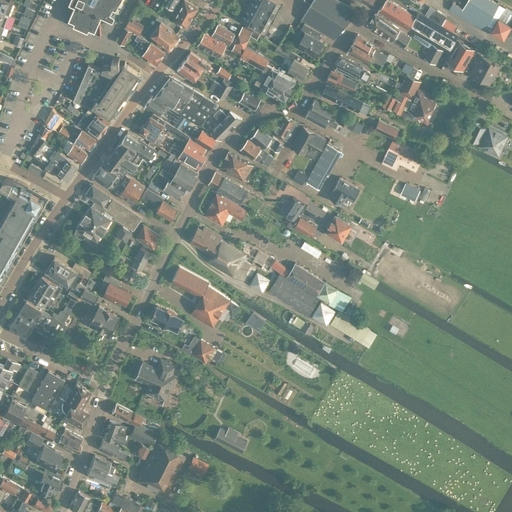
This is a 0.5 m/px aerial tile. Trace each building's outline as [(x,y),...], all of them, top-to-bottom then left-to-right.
[(0,0),(0,12),(8,16),(13,4),(8,2),(9,2),(3,0),(0,0)] [(36,10),(38,5),(27,0),(25,0),(24,5),(36,10)] [(74,24),(87,31),(92,34),(98,36),(98,37),(99,37),(100,24),(103,23),(106,17),(113,20),(114,16),(110,13),(113,8),(116,8),(120,0),(70,0),(69,3),(74,5),(68,20),(75,23),(74,24)] [(186,27),(198,7),(184,0),(183,0),(173,19),(186,27)] [(270,26),(268,24),(280,1),(278,0),(253,0),(244,18),(241,17),(241,18),(248,21),(246,25),(265,35),(270,26)] [(333,38),(357,11),(338,0),(305,0),(311,3),(301,18),(333,38)] [(415,16),(387,0),(384,0),(378,11),(412,32),(415,33),(448,53),(448,52),(456,38),(458,35),(452,32),(440,25),(431,19),(426,16),(418,11),(415,16)] [(448,10),(481,29),(496,3),(490,0),(466,0),(462,9),(452,3),(448,10)] [(436,11),(431,19),(440,25),(444,19),(445,16),(436,11)] [(10,17),(8,16),(0,12),(0,25),(4,27),(5,27),(11,26),(9,18),(10,17)] [(367,25),(391,41),(399,30),(375,13),(367,25)] [(31,20),(22,16),(20,21),(29,25),(31,20)] [(138,34),(143,25),(130,18),(125,27),(138,34)] [(492,32),(502,37),(510,24),(499,18),(492,32)] [(444,19),(440,25),(452,32),(456,25),(444,19)] [(168,48),(179,35),(161,20),(150,34),(168,48)] [(18,26),(27,29),(29,25),(20,21),(18,26)] [(229,40),(235,31),(217,21),(212,31),(229,40)] [(322,41),(315,38),(319,32),(308,26),(304,23),(297,35),(302,37),(297,45),(315,55),(322,41)] [(252,31),(244,27),(242,26),(234,41),(236,42),(244,46),(252,31)] [(132,31),(124,27),(117,41),(124,45),(132,31)] [(400,47),(402,48),(409,37),(399,30),(391,41),(400,47)] [(220,57),(226,45),(204,33),(197,45),(220,57)] [(166,51),(151,41),(138,34),(135,38),(138,41),(134,48),(156,63),(166,51)] [(356,34),(351,43),(372,53),(374,49),(370,46),(372,43),(356,34)] [(13,44),(20,47),(24,39),(16,36),(13,44)] [(475,49),(456,38),(448,52),(450,54),(445,61),(462,71),(475,49)] [(239,55),(244,46),(236,42),(231,50),(239,55)] [(351,43),(346,52),(367,63),(370,59),(382,66),(387,56),(374,49),(372,53),(351,43)] [(442,50),(431,44),(424,58),(435,64),(442,50)] [(302,78),(308,67),(300,62),(302,58),(289,50),(288,51),(278,45),(274,51),(285,57),(286,56),(294,60),(288,70),(302,78)] [(285,100),(295,81),(265,64),(268,59),(245,46),(240,57),(263,69),(254,83),(261,87),(285,100)] [(492,54),(483,49),(481,53),(490,58),(492,54)] [(0,58),(11,64),(14,59),(3,53),(0,51),(0,58)] [(183,60),(200,72),(204,67),(208,70),(210,66),(206,63),(190,51),(183,60)] [(340,55),(334,67),(366,83),(370,76),(362,66),(340,55)] [(489,84),(499,65),(495,63),(495,62),(494,62),(493,62),(480,55),(470,73),(489,84)] [(88,63),(73,99),(95,109),(95,107),(110,117),(117,106),(119,107),(139,78),(140,72),(125,62),(123,64),(120,64),(119,58),(112,59),(112,65),(103,65),(102,69),(88,63)] [(194,81),(197,76),(200,72),(183,60),(177,69),(194,81)] [(15,67),(9,65),(6,75),(8,75),(11,77),(12,77),(15,67)] [(220,67),(218,70),(217,73),(224,78),(225,77),(228,79),(231,73),(220,67)] [(417,70),(412,67),(407,74),(413,77),(417,70)] [(326,81),(327,81),(335,85),(335,83),(352,92),(356,82),(331,71),(326,81)] [(420,81),(406,75),(398,92),(409,97),(412,98),(406,110),(427,119),(437,98),(417,88),(420,81)] [(169,76),(159,88),(154,96),(172,108),(172,109),(200,125),(214,103),(203,96),(203,95),(169,76)] [(224,98),(231,86),(226,83),(228,79),(225,77),(224,78),(222,81),(220,85),(218,88),(215,93),(224,98)] [(254,108),(260,97),(244,88),(236,84),(228,79),(226,83),(231,86),(231,87),(234,88),(233,89),(243,95),(240,100),(254,108)] [(215,93),(218,88),(220,85),(214,81),(209,89),(215,93)] [(362,101),(335,88),(326,84),(324,88),(321,95),(358,111),(364,115),(366,114),(370,106),(369,105),(362,101)] [(397,100),(391,111),(401,116),(409,97),(398,92),(394,99),(397,100)] [(151,96),(145,106),(158,114),(162,109),(175,118),(178,113),(165,105),(165,104),(151,96)] [(391,111),(397,100),(394,99),(388,96),(382,107),(391,111)] [(309,107),(335,122),(336,119),(335,119),(336,116),(331,113),(333,109),(313,98),(309,107)] [(333,126),(335,122),(309,107),(304,116),(323,126),(326,122),(333,126)] [(74,108),(71,112),(78,117),(81,112),(74,108)] [(210,132),(217,137),(221,140),(241,119),(230,111),(226,115),(219,109),(213,115),(220,122),(210,132)] [(105,129),(110,121),(97,112),(94,116),(87,111),(85,115),(105,129)] [(159,133),(162,129),(167,132),(168,130),(187,141),(190,137),(190,136),(179,129),(174,126),(154,113),(151,117),(150,116),(140,131),(141,132),(140,134),(150,141),(152,138),(159,143),(163,135),(159,133)] [(85,115),(82,118),(79,123),(99,137),(105,129),(85,115)] [(347,127),(351,118),(346,115),(341,124),(347,127)] [(297,125),(293,123),(293,122),(284,117),(280,124),(277,122),(270,133),(287,142),(297,125)] [(351,118),(347,127),(359,133),(363,124),(351,118)] [(395,139),(394,139),(399,129),(379,120),(374,129),(393,138),(384,156),(381,162),(396,170),(399,163),(412,169),(413,168),(419,170),(425,156),(419,153),(421,152),(395,139)] [(68,138),(71,133),(56,123),(53,127),(68,138)] [(43,124),(40,130),(38,134),(47,138),(52,129),(43,124)] [(469,137),(481,143),(480,146),(498,154),(507,136),(489,127),(488,130),(475,124),(469,137)] [(313,160),(325,139),(303,127),(291,148),(313,160)] [(271,148),(278,152),(283,142),(276,139),(272,136),(271,137),(266,133),(265,134),(258,128),(254,132),(253,132),(250,134),(251,137),(250,138),(263,148),(266,144),(271,148)] [(70,136),(73,138),(80,144),(81,142),(90,149),(97,139),(83,129),(78,135),(73,132),(70,136)] [(210,148),(216,139),(201,130),(199,134),(195,131),(192,137),(210,148)] [(127,131),(116,145),(139,162),(143,156),(147,159),(154,149),(127,131)] [(38,135),(38,136),(34,143),(73,172),(79,165),(38,135)] [(178,157),(198,169),(206,155),(203,153),(207,147),(190,137),(187,141),(178,157)] [(257,161),(261,157),(256,153),(259,149),(247,140),(239,149),(251,158),(257,161)] [(67,152),(81,162),(88,152),(74,142),(67,152)] [(34,143),(29,151),(47,164),(45,166),(53,173),(55,171),(67,180),(73,172),(34,143)] [(341,151),(327,144),(306,182),(316,187),(325,172),(328,174),(341,151)] [(138,163),(139,162),(116,145),(105,160),(108,161),(125,173),(129,167),(132,169),(137,162),(138,163)] [(157,151),(157,152),(164,157),(166,154),(167,153),(159,148),(157,151)] [(228,151),(219,167),(244,181),(252,165),(228,151)] [(176,171),(193,181),(198,173),(197,172),(180,163),(175,159),(172,164),(178,167),(176,171)] [(107,185),(133,202),(144,185),(125,173),(108,161),(106,163),(103,161),(93,174),(107,185)] [(154,163),(149,170),(152,173),(157,165),(154,163)] [(31,164),(28,169),(43,177),(46,172),(31,164)] [(189,189),(193,181),(176,171),(173,175),(163,169),(159,173),(169,178),(186,188),(189,189)] [(302,183),(307,175),(298,170),(293,178),(302,183)] [(224,176),(215,171),(208,184),(216,189),(224,176)] [(216,189),(237,201),(240,203),(247,190),(224,176),(216,189)] [(360,188),(339,177),(333,189),(334,190),(330,198),(341,204),(345,196),(353,200),(360,188)] [(3,180),(0,178),(0,277),(41,204),(39,197),(26,190),(28,186),(23,183),(20,182),(17,180),(14,179),(12,179),(11,179),(9,178),(8,178),(6,178),(5,179),(4,179),(3,180)] [(180,199),(180,198),(186,188),(169,178),(163,189),(180,199)] [(147,187),(157,194),(161,187),(151,181),(147,187)] [(401,191),(416,198),(419,190),(405,183),(401,191)] [(95,200),(91,205),(110,218),(112,215),(115,218),(133,230),(142,217),(92,184),(85,194),(95,200)] [(157,194),(147,187),(146,188),(141,198),(146,201),(148,197),(160,204),(156,211),(170,219),(176,208),(173,207),(174,205),(171,203),(170,204),(162,200),(164,198),(157,194)] [(216,194),(204,214),(221,224),(229,212),(241,220),(246,211),(216,194)] [(293,198),(284,213),(295,220),(304,205),(293,198)] [(111,218),(110,218),(91,205),(77,227),(78,228),(75,231),(76,234),(81,237),(83,237),(86,233),(97,240),(111,218)] [(340,243),(350,227),(334,216),(323,232),(340,243)] [(294,228),(309,237),(316,227),(300,217),(294,228)] [(287,227),(291,229),(296,221),(291,219),(287,227)] [(160,237),(144,226),(137,237),(153,248),(160,237)] [(261,267),(275,275),(277,271),(271,267),(276,260),(270,256),(248,243),(243,251),(222,239),(224,237),(205,226),(202,230),(197,227),(190,242),(210,254),(206,260),(233,276),(243,259),(251,264),(254,260),(262,265),(261,267)] [(131,233),(123,227),(117,236),(126,242),(131,233)] [(141,270),(150,252),(140,248),(132,266),(141,270)] [(88,278),(92,272),(75,262),(72,268),(54,256),(45,270),(69,285),(74,289),(83,275),(88,278)] [(316,295),(324,281),(294,263),(286,277),(316,295)] [(256,270),(250,266),(245,276),(251,279),(256,270)] [(179,267),(171,281),(200,297),(191,312),(213,327),(229,303),(230,303),(233,315),(239,305),(230,300),(207,285),(208,283),(179,267)] [(269,280),(257,272),(249,285),(262,293),(269,280)] [(372,290),(373,289),(377,282),(363,272),(358,280),(372,290)] [(131,292),(117,285),(119,280),(105,274),(103,280),(109,283),(103,296),(117,302),(118,300),(126,304),(131,292)] [(308,315),(319,297),(280,274),(269,292),(308,315)] [(42,275),(36,285),(50,294),(57,284),(42,275)] [(89,278),(84,287),(90,290),(95,281),(89,278)] [(324,281),(316,295),(341,310),(350,296),(325,281),(324,281)] [(55,297),(50,294),(36,285),(30,295),(49,307),(51,303),(55,297)] [(75,301),(80,294),(71,288),(66,295),(75,301)] [(94,304),(99,296),(85,288),(80,296),(94,304)] [(50,336),(44,345),(49,348),(64,322),(50,314),(25,300),(19,310),(20,310),(10,326),(26,336),(33,325),(50,336)] [(327,323),(335,311),(320,303),(313,314),(327,323)] [(96,329),(98,326),(110,333),(120,316),(99,305),(90,322),(91,322),(89,326),(96,329)] [(160,324),(167,328),(168,327),(177,332),(184,319),(174,314),(174,313),(167,310),(166,311),(157,306),(150,319),(160,323),(160,324)] [(64,322),(69,314),(61,309),(58,314),(52,311),(50,314),(64,322)] [(266,320),(253,311),(251,315),(248,320),(260,329),(264,324),(265,321),(266,320)] [(331,323),(357,338),(364,326),(339,311),(331,323)] [(305,322),(301,328),(309,334),(314,326),(306,321),(305,322)] [(194,349),(191,354),(206,363),(209,358),(215,348),(201,339),(200,339),(194,349)] [(292,342),(288,348),(297,353),(300,347),(292,342)] [(185,344),(182,349),(191,354),(194,349),(188,346),(185,344)] [(217,362),(222,354),(223,353),(215,348),(209,358),(217,362)] [(19,364),(7,359),(3,366),(0,364),(0,375),(7,379),(7,378),(12,369),(16,371),(19,364)] [(172,374),(176,365),(161,359),(157,368),(142,362),(135,378),(150,385),(147,392),(165,400),(175,376),(172,374)] [(297,359),(293,366),(311,377),(315,369),(297,359)] [(18,386),(27,390),(37,371),(29,367),(18,386)] [(48,370),(31,400),(47,409),(64,379),(48,370)] [(7,379),(0,375),(0,388),(1,389),(5,383),(15,389),(18,384),(7,378),(7,379)] [(281,394),(287,384),(281,380),(275,390),(281,394)] [(73,387),(65,383),(58,396),(63,399),(61,402),(60,406),(62,410),(64,413),(65,413),(62,418),(71,423),(72,421),(80,425),(88,412),(80,407),(84,399),(85,399),(88,394),(87,394),(89,390),(75,383),(73,387)] [(3,415),(17,422),(21,415),(25,406),(12,398),(7,406),(3,415)] [(130,422),(131,421),(136,424),(140,416),(134,413),(116,403),(111,412),(130,422)] [(0,432),(2,434),(9,420),(2,416),(0,414),(0,432)] [(47,429),(21,415),(17,422),(16,423),(43,437),(50,441),(53,435),(54,434),(55,433),(47,429)] [(102,434),(104,436),(103,437),(122,443),(125,433),(124,433),(126,426),(109,420),(106,428),(104,428),(102,434)] [(157,433),(137,424),(131,436),(151,446),(157,433)] [(28,430),(23,427),(19,435),(24,437),(28,430)] [(215,438),(241,452),(247,441),(236,435),(238,432),(229,427),(227,431),(220,427),(215,438)] [(79,444),(82,437),(81,437),(65,428),(58,441),(58,443),(77,453),(78,453),(81,445),(79,444)] [(31,431),(25,443),(36,449),(42,438),(31,431)] [(103,439),(99,448),(125,460),(126,456),(116,451),(118,445),(103,439)] [(137,482),(165,496),(185,456),(155,441),(145,462),(142,467),(139,473),(141,474),(137,482)] [(134,451),(135,452),(145,457),(150,448),(139,442),(134,451)] [(36,460),(53,470),(62,454),(54,450),(53,451),(43,446),(36,460)] [(5,447),(2,453),(13,459),(16,453),(5,447)] [(20,455),(16,453),(13,459),(11,462),(15,464),(24,469),(29,460),(20,455)] [(94,455),(90,464),(111,473),(114,467),(109,465),(110,462),(94,455)] [(207,463),(193,456),(188,467),(202,474),(207,463)] [(142,467),(145,462),(139,459),(136,464),(142,467)] [(103,478),(114,482),(116,475),(111,473),(90,464),(86,473),(102,481),(103,478)] [(39,482),(42,483),(39,492),(48,496),(52,487),(58,490),(62,480),(59,479),(61,475),(45,469),(43,473),(39,471),(35,480),(39,482)] [(0,475),(0,486),(5,489),(12,493),(14,490),(21,493),(24,488),(3,477),(0,475)] [(78,491),(73,499),(85,505),(96,510),(95,511),(116,511),(117,511),(101,502),(98,507),(87,501),(89,497),(78,491)] [(116,493),(112,502),(121,506),(125,497),(116,493)] [(38,496),(35,501),(33,505),(45,511),(48,511),(53,505),(38,496)] [(12,506),(8,511),(10,511),(33,511),(24,506),(26,503),(17,497),(12,506)] [(125,497),(121,506),(131,511),(135,502),(125,497)] [(95,511),(96,510),(85,505),(73,499),(69,507),(79,511),(81,511),(83,509),(88,511),(95,511)] [(147,510),(148,508),(154,511),(156,511),(159,509),(157,508),(158,505),(151,502),(152,501),(149,499),(144,508),(147,510)] [(135,502),(131,511),(132,511),(136,511),(137,511),(140,506),(140,505),(135,502)]
